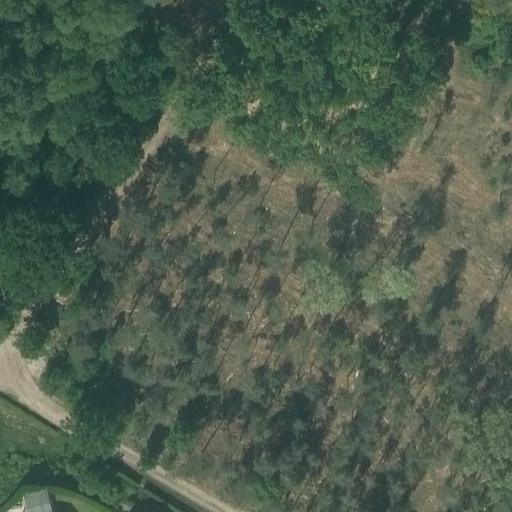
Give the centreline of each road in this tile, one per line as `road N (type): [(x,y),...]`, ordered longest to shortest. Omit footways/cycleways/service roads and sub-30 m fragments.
road 1 (track): [(241,0),(0,333)]
road 2 (track): [(0,370),(237,511)]
